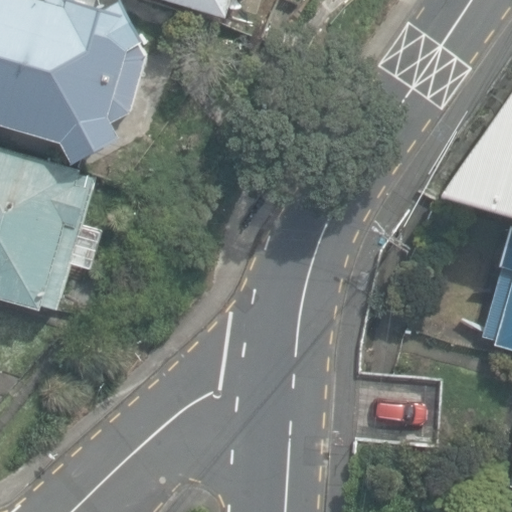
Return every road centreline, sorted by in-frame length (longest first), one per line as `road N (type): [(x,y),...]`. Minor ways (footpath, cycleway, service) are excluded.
road 1 (residential): [(271,372),(313,256),(469,0)]
road 2 (residential): [(271,372),(217,391),(154,435),(75,511)]
road 3 (residential): [(266,511),(271,372)]
